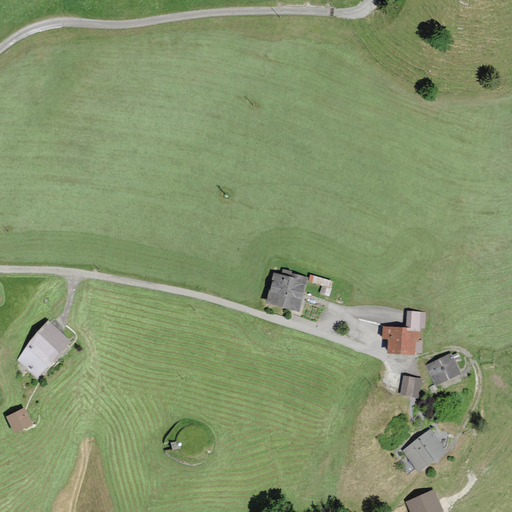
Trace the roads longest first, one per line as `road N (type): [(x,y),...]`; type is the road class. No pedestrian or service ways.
road 1 (unclassified): [(0,268),(73,271),(214,298),(402,362),(462,349),(476,365),(477,396),(449,452),(422,472)]
road 2 (residential): [(0,48),(51,23),(354,11),(374,0)]
